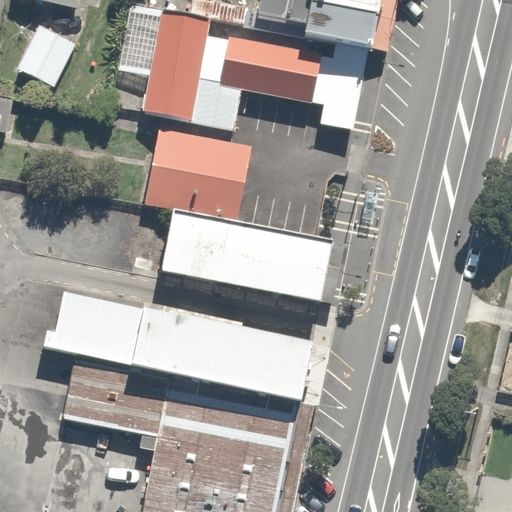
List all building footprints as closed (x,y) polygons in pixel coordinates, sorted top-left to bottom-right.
[(87,0),(19,0),(18,6),(84,18),(87,0)] [(310,0),(304,36),(369,48),(375,0),(310,0)] [(202,20),(143,10),(125,109),(184,120),(202,20)] [(83,48),(45,28),(21,73),(59,93),(83,48)] [(366,64),(226,40),(217,90),(324,108),(320,130),(353,136),(366,64)] [(18,104),(0,100),(0,135),(12,138),(18,104)] [(220,157),(121,139),(111,200),(209,217),(220,157)] [(302,242),(130,211),(118,281),(290,311),(302,242)] [(280,336),(38,294),(27,358),(268,401),(280,336)] [(248,511),(268,401),(138,378),(113,511),(248,511)]
